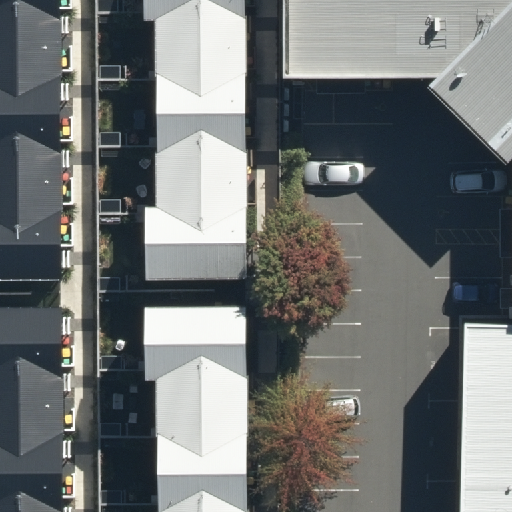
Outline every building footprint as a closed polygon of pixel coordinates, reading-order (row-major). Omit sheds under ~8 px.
[(58,0),(0,0),(0,279),(65,278),(58,0)] [(245,0),(144,0),(145,20),(158,20),(159,208),(148,208),(149,281),(248,280),(245,0)] [(511,0),(297,0),(297,80),(428,80),(465,116),(511,162),(511,0)] [(68,511),(67,304),(0,304),(0,511),(68,511)] [(246,511),(247,311),(146,311),(146,383),(160,383),(159,511),(246,511)] [(511,511),(511,326),(468,326),(462,511),(511,511)]
